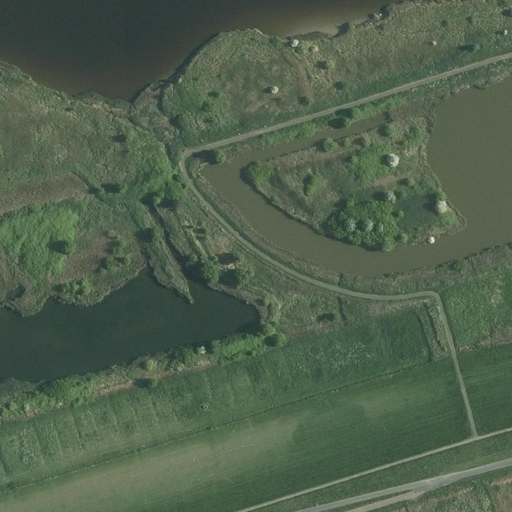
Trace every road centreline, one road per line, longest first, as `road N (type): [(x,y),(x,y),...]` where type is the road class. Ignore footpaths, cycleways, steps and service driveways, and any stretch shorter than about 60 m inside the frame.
road 1 (track): [(323,511),(499,468)]
road 2 (track): [(355,511),(511,465)]
